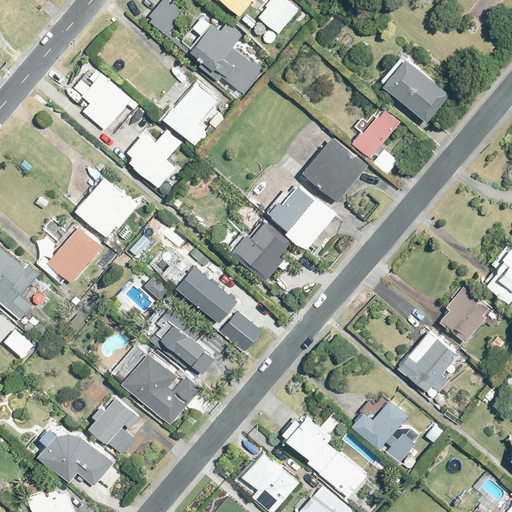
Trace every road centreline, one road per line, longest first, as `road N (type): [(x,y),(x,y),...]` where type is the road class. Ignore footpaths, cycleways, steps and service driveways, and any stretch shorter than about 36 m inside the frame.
road 1 (residential): [(511,87),(151,511)]
road 2 (residential): [(93,0),(0,111)]
